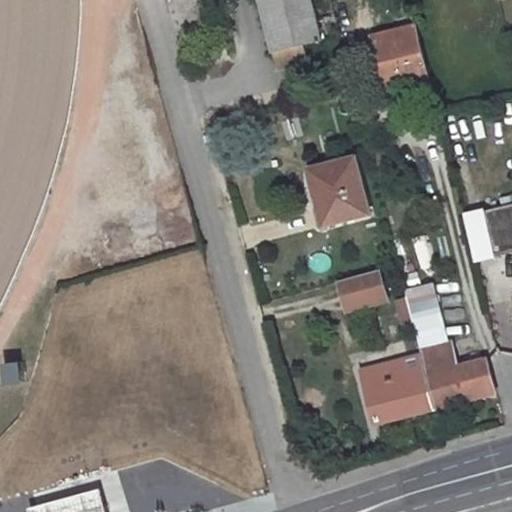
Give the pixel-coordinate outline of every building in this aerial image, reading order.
[(323,41),(318,25),(311,0),(260,0),(274,55),(323,41)] [(311,0),(318,25),(338,20),(332,0),(311,0)] [(416,28),(373,38),(386,94),(429,83),(416,28)] [(355,159),(310,171),(320,210),(323,209),(327,226),(370,216),(355,159)] [(511,204),(482,212),(493,257),(511,252),(511,204)] [(381,275),(342,284),(350,314),(388,304),(381,275)] [(418,309),(424,329),(442,324),(437,305),(418,309)] [(393,318),(379,321),(382,340),(396,337),(393,318)] [(430,337),(419,340),(423,355),(436,408),(496,393),(487,361),(456,369),(448,339),(431,344),(430,337)] [(361,371),(376,423),(436,408),(423,355),(361,371)] [(31,511),(107,511),(102,491),(31,510),(31,511)]
